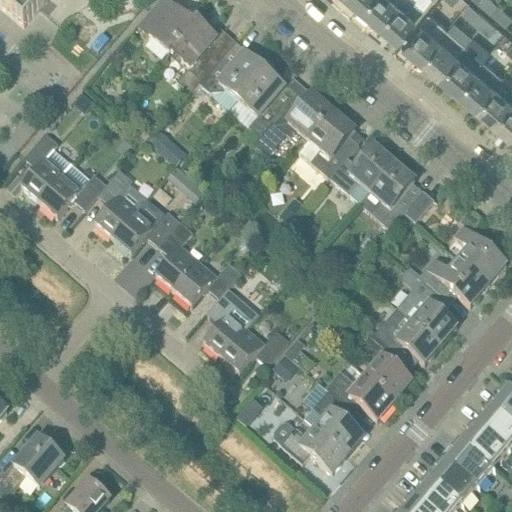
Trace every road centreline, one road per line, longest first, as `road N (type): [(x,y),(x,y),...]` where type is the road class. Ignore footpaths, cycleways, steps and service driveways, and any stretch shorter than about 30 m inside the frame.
road 1 (residential): [(511,206),(272,0)]
road 2 (residential): [(346,511),(511,319)]
road 3 (residential): [(194,511),(43,383)]
road 4 (residential): [(230,385),(119,296)]
road 5 (residential): [(119,296),(11,206)]
